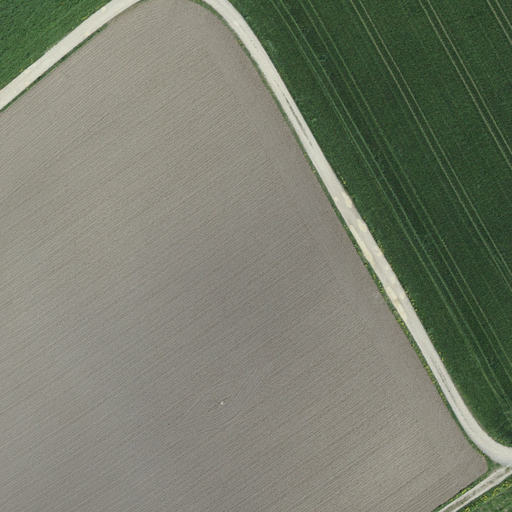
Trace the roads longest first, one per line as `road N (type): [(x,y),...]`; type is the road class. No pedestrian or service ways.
road 1 (track): [(511,468),(505,472),(237,26),(200,0)]
road 2 (track): [(134,0),(0,106)]
